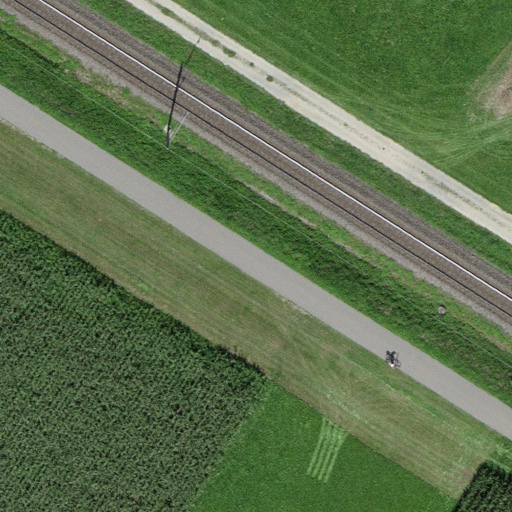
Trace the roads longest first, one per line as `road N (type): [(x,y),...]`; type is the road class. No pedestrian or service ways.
road 1 (track): [(511,228),(143,0)]
road 2 (track): [(210,511),(331,316)]
